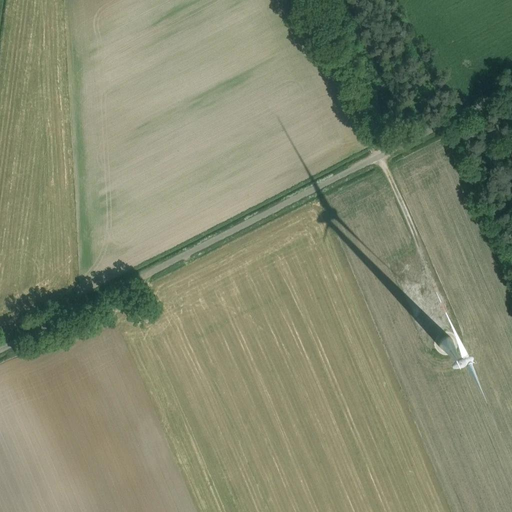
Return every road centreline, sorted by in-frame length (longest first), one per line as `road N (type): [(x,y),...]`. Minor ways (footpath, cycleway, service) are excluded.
road 1 (track): [(0,352),(511,91)]
road 2 (track): [(312,0),(448,316)]
